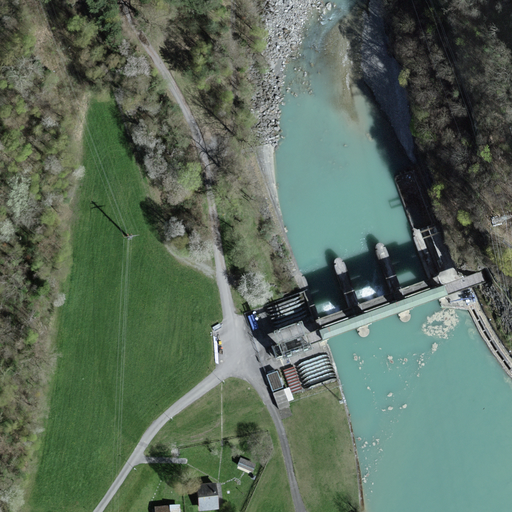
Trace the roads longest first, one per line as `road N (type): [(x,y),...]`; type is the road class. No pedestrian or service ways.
road 1 (unclassified): [(97,511),(154,427),(219,374),(231,352),(199,138),(124,0)]
road 2 (track): [(221,274),(174,251),(159,226),(82,0)]
road 3 (track): [(199,138),(236,118),(234,0)]
